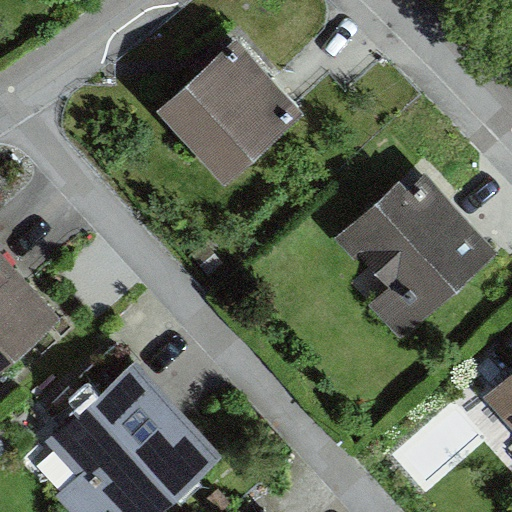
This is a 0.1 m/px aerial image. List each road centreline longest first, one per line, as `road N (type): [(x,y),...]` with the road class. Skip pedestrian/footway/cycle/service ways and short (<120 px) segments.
road 1 (residential): [(373,511),(5,101)]
road 2 (residential): [(384,0),(511,124)]
road 3 (residential): [(5,101),(145,0)]
